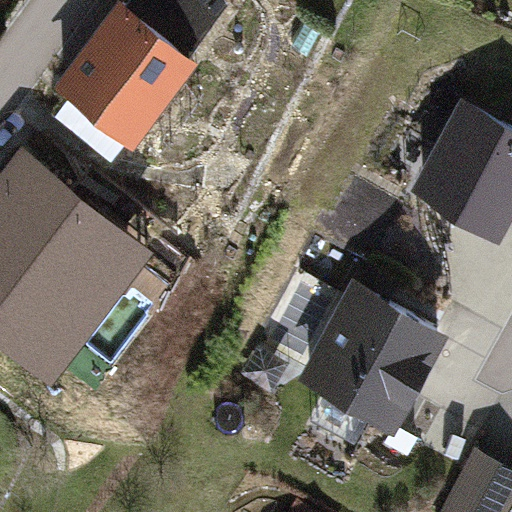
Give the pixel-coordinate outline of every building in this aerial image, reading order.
[(136,0),(121,0),(64,77),(135,126),(196,44),(191,41),(136,0)] [(136,0),(191,41),(220,0),(136,0)] [(511,111),(466,87),(416,180),(502,227),(511,208),(511,111)] [(26,130),(0,166),(0,321),(59,362),(157,221),(26,130)] [(436,328),(361,283),(311,367),(386,411),(436,328)] [(508,511),(511,505),(511,467),(476,448),(441,511),(508,511)] [(287,511),(330,511),(298,494),(287,511)]
